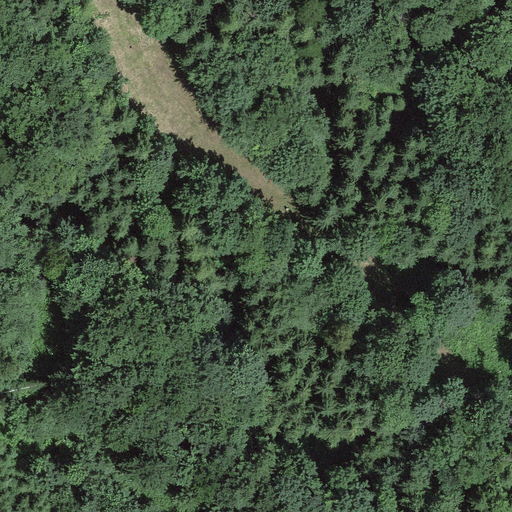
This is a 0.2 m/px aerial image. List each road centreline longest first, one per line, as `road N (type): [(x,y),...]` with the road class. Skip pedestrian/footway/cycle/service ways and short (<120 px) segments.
road 1 (track): [(88,0),(133,100),(511,411)]
road 2 (track): [(0,233),(45,371),(84,456),(135,511)]
